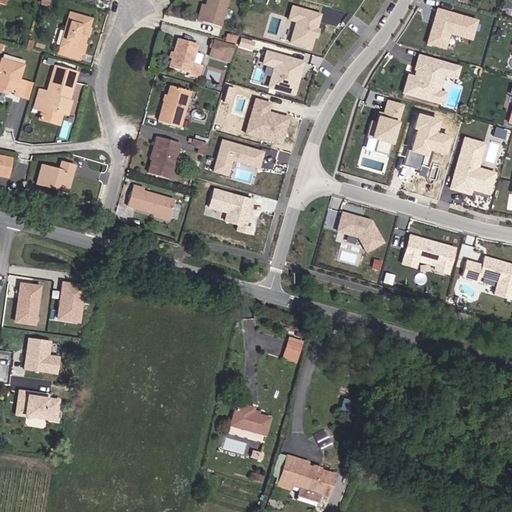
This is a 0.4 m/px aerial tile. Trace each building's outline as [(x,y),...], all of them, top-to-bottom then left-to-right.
[(220,27),(227,0),(206,0),(205,6),(200,21),(220,27)] [(327,14),(296,5),(291,21),(299,23),(293,42),(316,49),(319,38),(322,39),(325,29),(323,29),(327,14)] [(477,20),(435,8),(425,45),(445,50),(449,35),(471,41),(477,20)] [(80,53),(90,19),(69,14),(60,47),(80,53)] [(234,44),(236,37),(226,34),(225,42),(234,44)] [(195,78),(199,65),(202,54),(194,52),(197,44),(177,39),(173,54),(172,58),(169,67),(188,73),(187,75),(195,78)] [(224,53),(227,44),(212,40),(210,49),(224,53)] [(230,55),(233,46),(227,44),(224,53),(230,55)] [(79,59),(80,53),(60,47),(58,53),(79,59)] [(222,61),(224,53),(210,49),(208,57),(222,61)] [(310,61),(270,50),(265,65),(277,68),(271,88),(300,96),(310,61)] [(410,76),(404,74),(398,95),(439,106),(442,93),(437,91),(441,77),(453,81),(457,67),(414,55),(410,71),(412,71),(410,76)] [(19,80),(23,65),(1,59),(0,61),(0,92),(3,93),(4,90),(14,92),(13,95),(21,97),(26,82),(19,80)] [(67,101),(76,73),(54,67),(46,92),(39,90),(35,106),(42,108),(59,112),(63,99),(67,101)] [(28,99),(32,84),(26,82),(21,97),(28,99)] [(179,128),(189,92),(170,86),(167,96),(165,100),(164,100),(157,121),(179,128)] [(66,114),(70,102),(67,101),(63,99),(59,112),(66,114)] [(276,104),(259,99),(248,134),(287,145),(295,117),(274,111),(276,104)] [(403,104),(385,99),(381,112),(378,111),(376,117),(374,117),(368,139),(377,142),(374,151),(385,154),(395,122),(398,123),(403,104)] [(63,126),(66,114),(59,112),(42,108),(39,119),(63,126)] [(443,119),(419,113),(414,129),(418,130),(412,151),(425,155),(422,164),(428,166),(432,151),(447,155),(453,137),(439,133),(443,119)] [(168,180),(179,144),(158,137),(147,173),(168,180)] [(483,144),(460,137),(444,190),(467,197),(469,192),(486,197),(493,174),(476,169),(483,144)] [(202,155),(206,143),(188,139),(187,142),(190,143),(189,145),(197,147),(196,153),(202,155)] [(269,152),(225,139),(216,172),(231,176),(236,161),(264,169),(269,152)] [(0,175),(7,177),(10,159),(0,156),(0,175)] [(66,191),(74,166),(60,162),(58,170),(41,165),(36,184),(52,189),(53,187),(66,191)] [(168,218),(173,201),(142,192),(143,189),(134,186),(132,192),(130,192),(126,206),(168,218)] [(259,200),(217,187),(211,208),(230,213),(228,222),(241,226),(240,231),(254,236),(256,228),(251,226),(259,200)] [(371,218),(341,210),(336,231),(358,237),(355,248),(366,251),(383,242),(371,218)] [(402,248),(393,245),(388,260),(414,268),(415,266),(447,276),(456,245),(407,230),(402,248)] [(481,263),(465,258),(460,276),(478,281),(479,276),(494,280),(490,294),(510,300),(511,293),(511,262),(483,254),(481,263)] [(77,322),(82,286),(62,283),(57,319),(77,322)] [(33,324),(39,287),(20,284),(14,322),(33,324)] [(49,342),(27,339),(26,348),(27,350),(26,353),(25,354),(23,369),(55,373),(57,357),(47,356),(49,342)] [(295,363),(300,345),(287,341),(282,359),(295,363)] [(40,395),(18,391),(15,414),(54,420),(57,400),(40,398),(40,395)] [(264,435),(269,418),(252,413),(253,408),(236,403),(229,426),(264,435)] [(351,424),(355,410),(342,406),(340,411),(346,413),(343,422),(351,424)] [(245,452),(247,441),(227,438),(225,448),(245,452)] [(328,497),(335,475),(319,470),(316,471),(313,471),(312,467),(307,466),(308,463),(286,456),(277,486),(291,490),(293,486),(299,488),(296,500),(315,506),(318,494),(328,497)]
